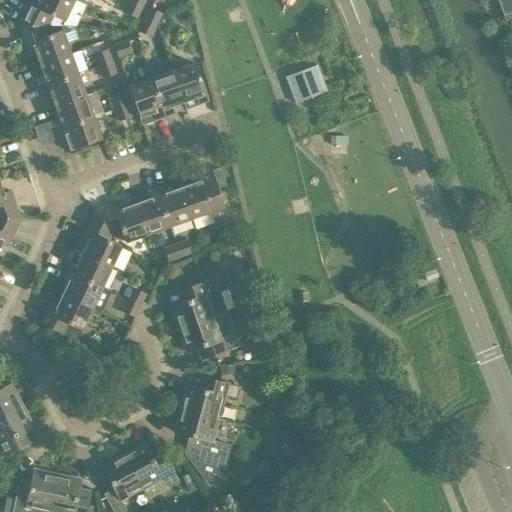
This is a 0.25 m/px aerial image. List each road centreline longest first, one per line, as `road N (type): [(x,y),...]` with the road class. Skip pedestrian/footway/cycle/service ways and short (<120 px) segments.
road 1 (tertiary): [(511,419),(360,29)]
road 2 (residential): [(0,339),(33,362),(65,426),(92,431),(147,404),(158,380),(142,318)]
road 3 (residential): [(45,191),(209,133)]
road 4 (residential): [(0,332),(52,220),(45,191)]
road 5 (residential): [(45,191),(0,63)]
